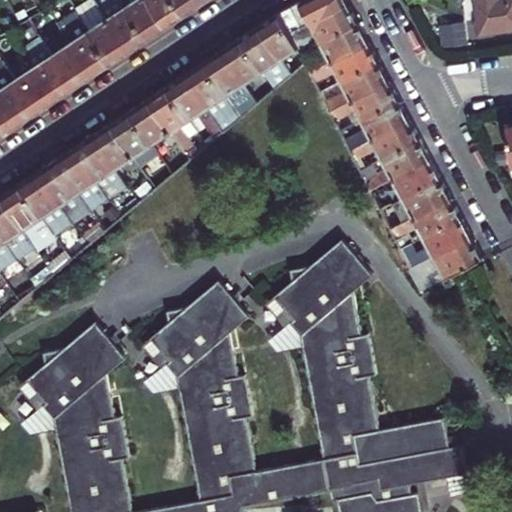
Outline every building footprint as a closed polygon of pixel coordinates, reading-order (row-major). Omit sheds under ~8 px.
[(111,64),(129,51),(96,1),(95,0),(90,0),(86,3),(99,23),(90,30),(111,64)] [(148,38),(127,6),(123,0),(97,0),(96,1),(129,51),(148,38)] [(135,0),(127,6),(148,38),(166,27),(148,0),(135,0)] [(184,15),(175,0),(148,0),(166,27),(184,15)] [(203,2),(201,0),(175,0),(184,15),(203,2)] [(279,12),(290,33),(347,3),(345,0),(301,0),(280,11),(279,12)] [(511,0),(474,0),(476,18),(474,18),(475,31),(478,31),(479,32),(511,27),(511,0)] [(347,3),(290,33),(294,43),(304,38),(310,48),(321,42),(358,23),(347,3)] [(279,12),(258,26),(280,60),(286,70),(291,77),(296,73),(305,65),(305,63),(300,53),(297,49),(294,43),(290,33),(279,12)] [(57,22),(93,75),(111,64),(90,30),(80,36),(66,16),(57,22)] [(75,87),(93,75),(57,22),(39,33),(41,37),(53,54),(75,87)] [(358,23),(321,42),(326,52),(305,63),(305,65),(310,73),(368,43),(358,23)] [(258,26),(240,39),(262,73),(274,91),(291,77),(286,70),(280,60),(258,26)] [(75,87),(41,37),(23,49),(56,100),(75,87)] [(240,39),(221,50),(257,105),(265,98),(253,78),(262,73),(240,39)] [(378,63),(368,43),(310,73),(315,83),(337,72),(341,82),(378,63)] [(38,111),(56,100),(23,49),(20,46),(12,52),(26,72),(16,78),(38,111)] [(203,63),(225,97),(235,91),(248,112),(257,105),(221,50),(203,63)] [(38,111),(16,78),(3,59),(0,61),(0,94),(19,124),(38,111)] [(203,63),(185,75),(218,125),(236,114),(225,97),(203,63)] [(378,63),(341,82),(346,91),(324,102),(330,112),(388,82),(378,63)] [(218,125),(185,75),(166,87),(188,122),(198,115),(215,140),(223,133),(218,125)] [(398,101),(388,82),(330,112),(335,122),(357,111),(362,120),(398,101)] [(166,87),(148,99),(184,154),(192,148),(179,127),(188,122),(166,87)] [(0,133),(1,136),(19,124),(0,94),(0,133)] [(129,111),(152,145),(162,139),(175,159),(184,154),(148,99),(129,111)] [(398,101),(362,120),(367,130),(345,141),(349,151),(408,120),(398,101)] [(129,111),(111,124),(147,178),(156,172),(143,152),(152,145),(129,111)] [(239,119),(236,114),(218,125),(223,133),(239,119)] [(418,139),(408,120),(349,151),(354,161),(378,149),(382,158),(418,139)] [(93,136),(115,169),(124,163),(138,184),(147,178),(111,124),(93,136)] [(93,136),(74,148),(108,198),(126,186),(115,169),(93,136)] [(418,139),(382,158),(388,169),(364,180),(369,190),(428,159),(418,139)] [(56,160),(89,210),(108,198),(74,148),(56,160)] [(398,188),(403,198),(439,179),(428,159),(369,190),(374,199),(398,188)] [(56,160),(38,172),(71,222),(89,210),(56,160)] [(20,184),(53,234),(53,235),(72,223),(71,222),(38,172),(20,184)] [(389,229),(449,198),(439,179),(403,198),(408,208),(384,219),(389,229)] [(20,184),(0,197),(34,247),(53,234),(20,184)] [(34,247),(0,197),(0,196),(0,234),(16,258),(16,259),(34,247)] [(460,218),(449,198),(389,229),(394,239),(418,227),(423,237),(460,218)] [(460,218),(423,237),(428,246),(404,259),(409,268),(469,237),(460,218)] [(0,234),(0,268),(16,258),(0,234)] [(420,290),(444,277),(481,258),(469,237),(409,268),(414,277),(420,290)] [(242,511),(244,506),(329,489),(331,500),(336,498),(338,511),(421,511),(422,510),(418,491),(411,493),(409,483),(423,480),(467,472),(462,443),(457,444),(449,446),(447,435),(443,417),(379,429),(368,375),(376,373),(368,334),(361,335),(353,291),(372,274),(341,238),(309,265),(289,269),(291,280),(273,296),(293,319),(290,322),(300,334),(323,458),(255,470),(245,417),(253,415),(245,375),(238,377),(229,333),(249,316),(218,280),(186,308),(166,311),(168,323),(150,338),(170,361),(167,364),(176,376),(200,500),(135,511),(132,511),(122,459),(129,457),(122,417),(114,418),(106,375),(126,358),(95,322),(63,349),(43,353),(45,364),(27,380),(47,403),(43,406),(53,418),(70,511),(37,511),(38,511),(34,511),(242,511)] [(290,322),(293,319),(273,296),(265,303),(285,326),(290,322)] [(150,338),(142,345),(162,368),(167,364),(170,361),(150,338)] [(27,380),(19,387),(38,410),(43,406),(47,403),(27,380)] [(447,435),(449,446),(457,444),(455,433),(447,435)] [(423,480),(409,483),(411,493),(418,491),(422,510),(428,509),(423,480)]
